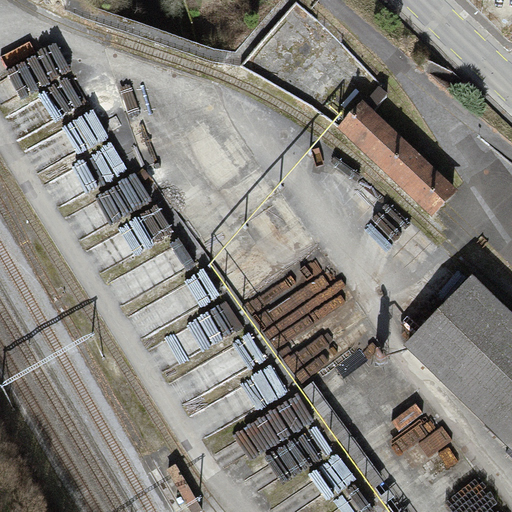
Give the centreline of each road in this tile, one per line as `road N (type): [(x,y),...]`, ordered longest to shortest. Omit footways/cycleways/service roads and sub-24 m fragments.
road 1 (unknown): [(240,511),(0,130)]
road 2 (primary): [(421,0),(511,87)]
